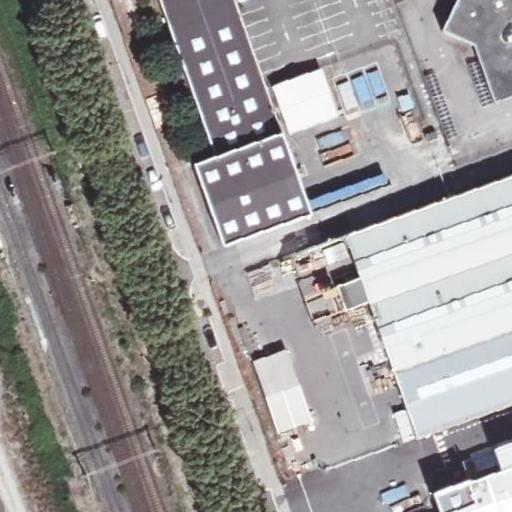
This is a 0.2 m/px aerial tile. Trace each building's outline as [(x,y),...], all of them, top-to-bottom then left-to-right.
[(269,90),(237,0),(159,0),(215,157),(194,165),(223,249),(313,217),(311,212),(307,201),(286,138),(269,90)] [(511,0),(457,0),(458,2),(442,32),(475,47),(495,105),(511,99),(511,0)] [(319,72),(269,90),(286,138),(336,119),(319,72)] [(307,201),(311,212),(388,185),(385,174),(307,201)] [(419,439),(511,406),(511,177),(346,236),(419,439)] [(256,297),(295,282),(285,256),(246,270),(256,297)] [(317,270),(293,285),(317,325),(341,310),(317,270)] [(511,511),(511,471),(430,501),(434,511),(511,511)]
